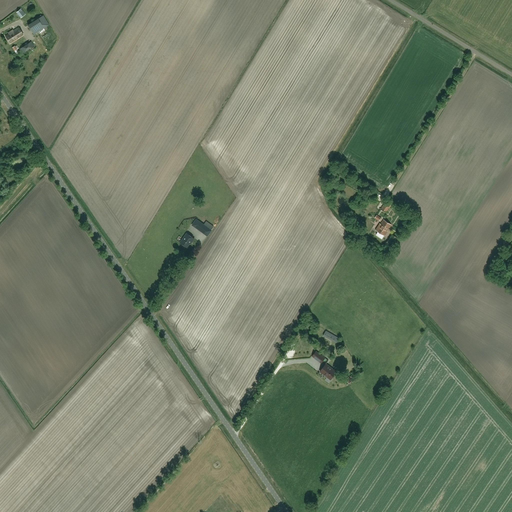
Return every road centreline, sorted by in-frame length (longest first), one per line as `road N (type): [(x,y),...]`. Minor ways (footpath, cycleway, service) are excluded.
road 1 (tertiary): [(286,511),(0,92)]
road 2 (unclassified): [(511,74),(389,0)]
